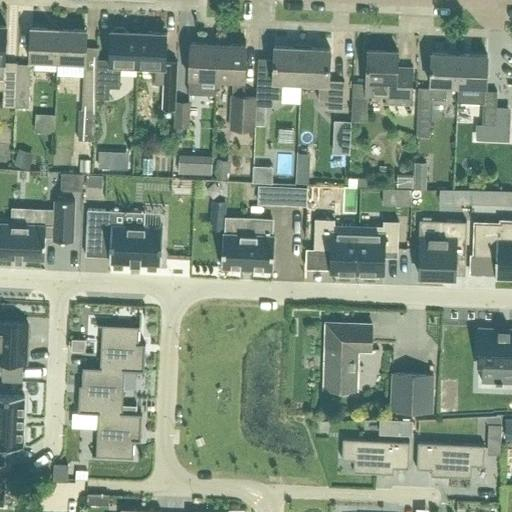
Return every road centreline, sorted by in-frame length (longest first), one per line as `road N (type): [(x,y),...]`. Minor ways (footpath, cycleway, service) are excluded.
road 1 (residential): [(511,301),(172,289)]
road 2 (residential): [(172,289),(172,472)]
road 3 (residential): [(265,491),(435,498)]
road 4 (residential): [(57,424),(61,287)]
